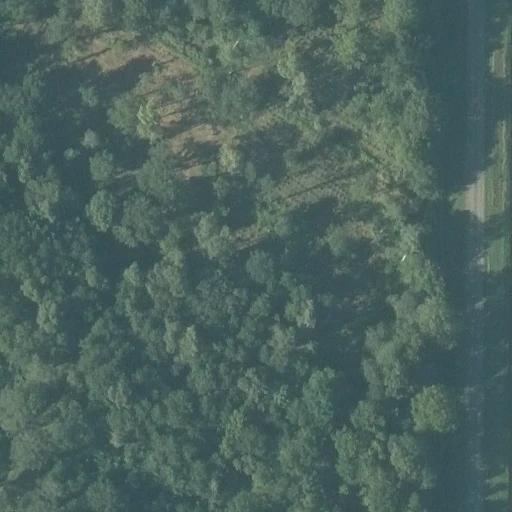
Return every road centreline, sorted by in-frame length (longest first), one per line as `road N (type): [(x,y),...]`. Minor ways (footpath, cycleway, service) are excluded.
road 1 (track): [(0,487),(293,0)]
road 2 (unclassified): [(474,511),(476,0)]
